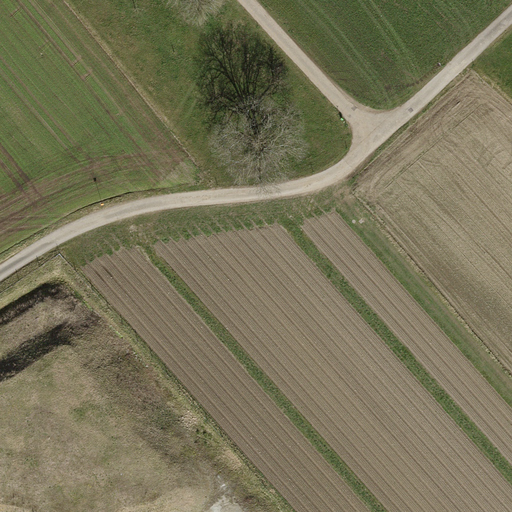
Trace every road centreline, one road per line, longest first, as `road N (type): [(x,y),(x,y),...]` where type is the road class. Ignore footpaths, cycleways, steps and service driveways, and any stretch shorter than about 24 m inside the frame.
road 1 (track): [(376,139),(321,180),(120,211),(0,273)]
road 2 (track): [(246,0),(376,139)]
road 3 (track): [(376,139),(511,15)]
